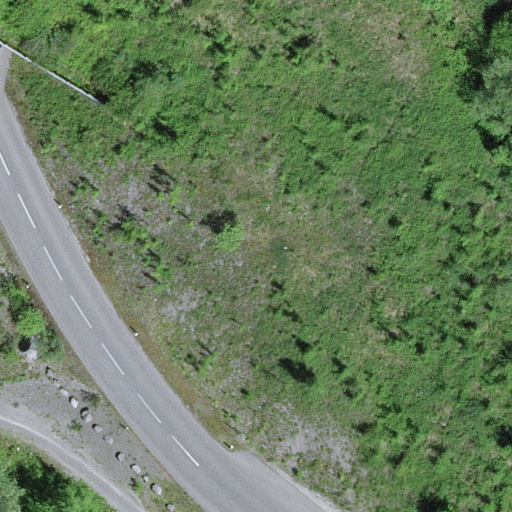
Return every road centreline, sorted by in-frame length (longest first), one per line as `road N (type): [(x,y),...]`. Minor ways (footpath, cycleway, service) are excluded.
road 1 (tertiary): [(0,151),(65,286),(107,351),(167,433),(248,511)]
road 2 (track): [(137,511),(30,419),(0,415)]
